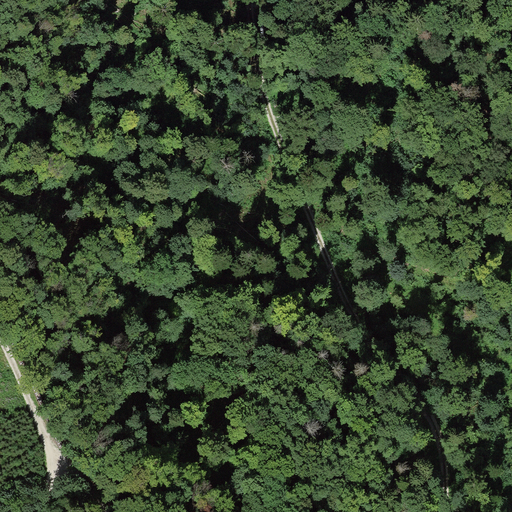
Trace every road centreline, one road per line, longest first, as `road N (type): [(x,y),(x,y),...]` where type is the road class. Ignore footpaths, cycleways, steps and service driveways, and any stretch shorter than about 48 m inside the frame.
road 1 (track): [(245,0),(256,75),(340,290),(430,417),(444,511)]
road 2 (track): [(105,511),(58,455),(0,336)]
